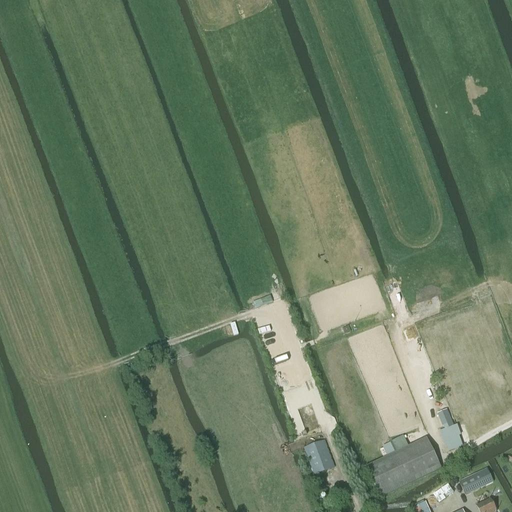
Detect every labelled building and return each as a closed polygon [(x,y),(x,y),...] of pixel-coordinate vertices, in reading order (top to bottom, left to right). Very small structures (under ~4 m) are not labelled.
[(300,385),(286,346),(275,351),(289,390),(300,385)] [(441,427),(451,423),(446,411),(436,415),(441,427)] [(426,439),(409,447),(365,468),(379,499),(424,478),(441,470),(426,439)] [(315,475),(332,469),(322,442),(305,448),(315,475)] [(465,496),(493,483),(486,470),(459,483),(465,496)] [(453,494),(448,486),(434,496),(439,504),(453,494)] [(495,511),(490,500),(475,507),(477,511),(495,511)] [(411,511),(428,511),(424,503),(411,509),(411,511)]
